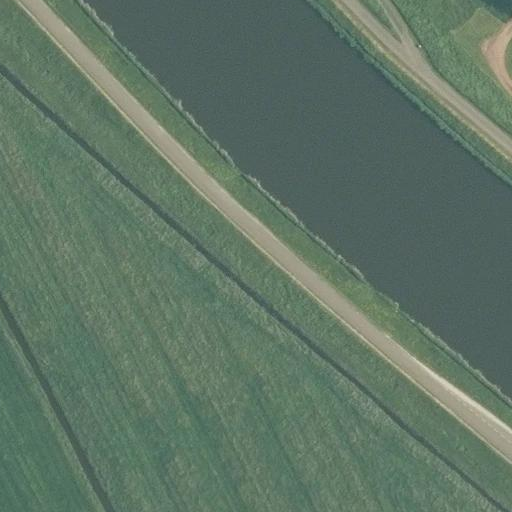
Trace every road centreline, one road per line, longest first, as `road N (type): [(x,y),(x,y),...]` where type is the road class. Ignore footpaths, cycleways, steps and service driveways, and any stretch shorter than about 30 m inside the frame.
road 1 (tertiary): [(511,442),(249,215),(36,0)]
road 2 (unclassified): [(511,148),(348,0)]
